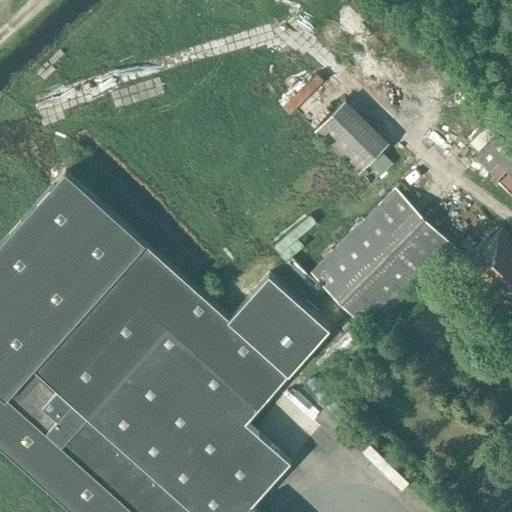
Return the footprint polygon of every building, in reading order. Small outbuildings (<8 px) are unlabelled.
[(381,150),(388,142),(344,99),(315,129),(359,172),(371,185),(393,163),(381,150)] [(459,101),(442,118),(451,127),(469,111),(459,101)] [(511,148),(498,135),(475,157),(511,195),(511,148)] [(65,170),(0,242),(0,446),(73,511),(259,511),(251,505),(290,460),(246,420),(329,326),(270,273),(230,317),(65,170)] [(466,257),(461,252),(396,187),(311,271),(368,328),(441,255),(455,269),(460,265),(511,317),(511,237),(502,227),(491,238),(488,235),(466,257)]
